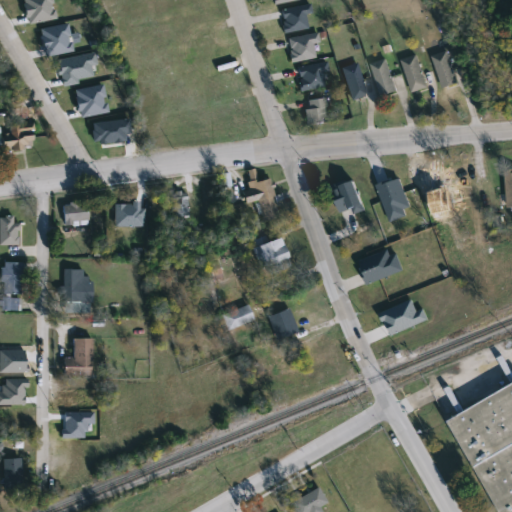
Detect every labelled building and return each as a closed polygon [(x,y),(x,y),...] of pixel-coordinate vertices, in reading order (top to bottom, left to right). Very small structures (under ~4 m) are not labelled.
[(306,15),(308,30),(284,33),(281,9),(311,6),(312,15),(306,15)] [(292,63),(287,39),(317,33),(319,43),(313,45),(316,58),(292,63)] [(459,85),(443,90),(433,57),(449,52),(459,85)] [(413,94),(402,61),(418,56),(429,88),(413,94)] [(398,91),(382,96),(371,65),(387,59),(398,91)] [(326,63),(329,88),(301,92),(297,67),(326,63)] [(365,98),(349,101),(343,67),(359,64),(365,98)] [(305,130),(305,99),(325,99),(325,129),(305,130)] [(33,150),(1,150),(1,127),(33,127),(33,150)] [(269,179),(278,218),(262,222),(257,201),(242,205),(239,192),(250,190),(246,172),(254,170),(257,182),(269,179)] [(396,178),(396,201),(374,201),(374,178),(396,178)] [(174,218),(172,194),(187,193),(188,217),(174,218)] [(63,224),(63,203),(92,203),(92,224),(63,224)] [(289,265),(264,275),(252,248),(278,237),(289,265)] [(20,295),(2,295),(2,263),(20,263),(20,295)] [(83,270),(83,278),(92,278),(92,303),(63,303),(63,270),(83,270)] [(1,310),(1,298),(20,298),(20,310),(1,310)] [(227,331),(221,316),(248,305),(253,320),(227,331)] [(298,332),(277,341),(267,318),(288,309),(298,332)] [(92,339),(91,376),(63,376),(63,359),(72,359),(73,338),(92,339)] [(17,404),(0,404),(0,380),(17,380),(17,404)] [(501,511),(450,423),(511,386),(511,511),(501,511)] [(20,491),(3,491),(3,459),(20,459),(20,491)] [(319,507),(321,511),(295,511),(291,502),(319,488),(326,504),(319,507)]
